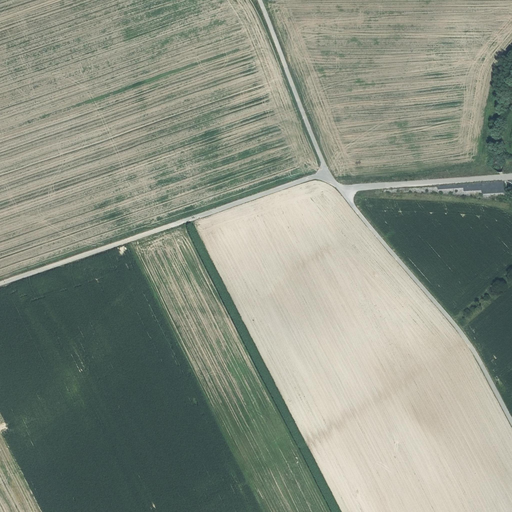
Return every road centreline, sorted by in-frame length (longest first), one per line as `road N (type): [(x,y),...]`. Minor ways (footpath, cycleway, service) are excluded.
road 1 (unclassified): [(326,172),(0,283)]
road 2 (unclassified): [(340,188),(473,348),(511,420)]
road 3 (unclassified): [(259,0),(326,172)]
road 4 (unclassified): [(511,176),(340,188)]
